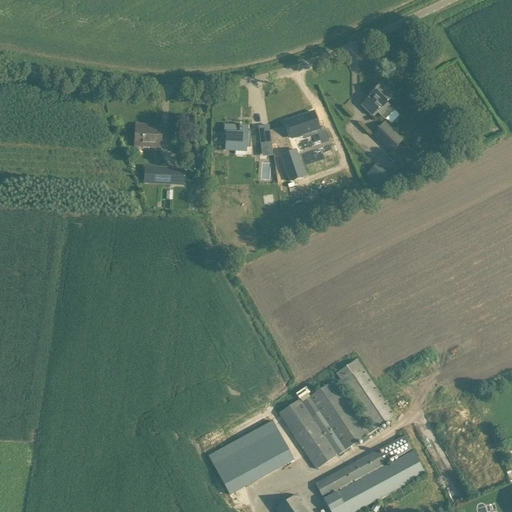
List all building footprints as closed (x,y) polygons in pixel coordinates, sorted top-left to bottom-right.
[(394,110),(387,103),(392,97),(380,84),(369,95),(370,96),(361,105),(373,117),(378,112),(385,120),(394,110)] [(313,112),(286,121),(292,138),(319,129),(313,112)] [(383,123),(372,134),(390,151),(401,140),(383,123)] [(135,125),(135,135),(134,148),(149,148),(149,143),(161,144),(161,139),(161,129),(146,128),(146,126),(135,125)] [(246,134),(246,126),(224,126),(224,134),(226,134),(226,146),(250,146),(250,134),(246,134)] [(261,147),(271,146),(268,126),(258,127),(261,147)] [(440,131),(437,139),(445,141),(447,133),(440,131)] [(289,182),(305,176),(296,150),(280,155),(289,182)] [(387,175),(375,165),(366,176),(378,186),(387,175)] [(144,166),(143,184),(183,186),(183,168),(144,166)] [(333,381),(310,397),(308,394),(310,393),(306,387),(296,394),(300,400),(278,414),(316,470),(395,416),(357,360),(335,374),(341,383),(339,384),(342,389),(344,388),(369,425),(365,428),(333,381)] [(277,431),(213,466),(230,496),(293,461),(288,451),(277,431)] [(356,511),(425,475),(412,451),(384,466),(383,465),(384,465),(383,463),(396,456),(396,458),(412,450),(404,436),(315,484),(329,511),(356,511)] [(307,511),(296,495),(277,508),(276,509),(278,511),(307,511)]
